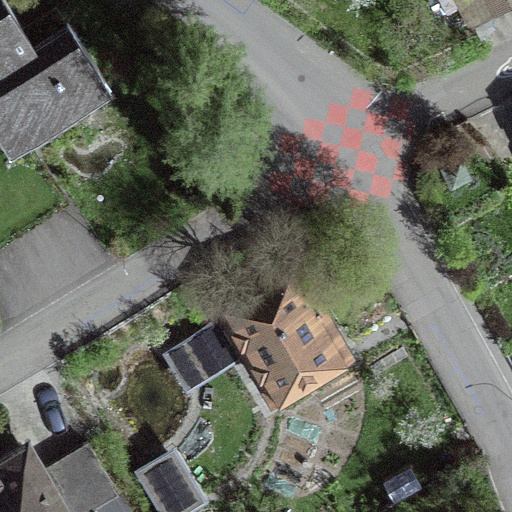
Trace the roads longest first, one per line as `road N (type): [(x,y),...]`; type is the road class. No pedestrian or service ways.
road 1 (residential): [(0,360),(360,141)]
road 2 (residential): [(360,141),(511,455)]
road 3 (residential): [(197,0),(304,81),(360,141)]
road 4 (residential): [(360,141),(511,62)]
